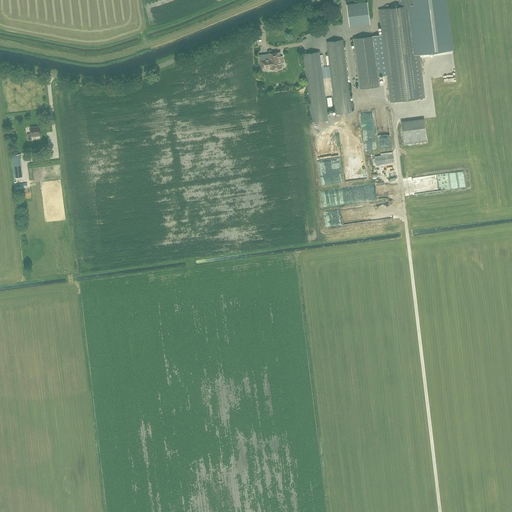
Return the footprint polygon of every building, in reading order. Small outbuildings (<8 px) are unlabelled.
[(412,0),(398,0),(400,7),(383,9),(394,101),(421,98),(409,6),(414,6),(412,0)] [(351,26),(372,23),(370,11),(369,11),(368,1),(348,3),(351,26)] [(378,76),(387,75),(382,35),(373,36),(378,76)] [(359,89),(379,86),(373,36),(353,39),(359,89)] [(335,114),(351,112),(342,40),(327,42),(335,114)] [(312,122),(328,120),(319,52),(303,54),(312,122)] [(269,60),(265,60),(260,61),(261,69),(267,68),(270,68),(271,70),(274,69),(275,70),(278,70),(278,69),(281,69),(281,63),(283,63),(282,59),(282,56),(280,57),(279,53),(269,54),(269,60)] [(405,144),(428,142),(425,113),(402,116),(405,144)] [(31,137),(40,136),(39,127),(30,128),(31,134),(27,134),(28,141),(32,140),(31,137)] [(16,155),(12,156),(14,178),(22,177),(20,159),(17,159),(16,155)]
